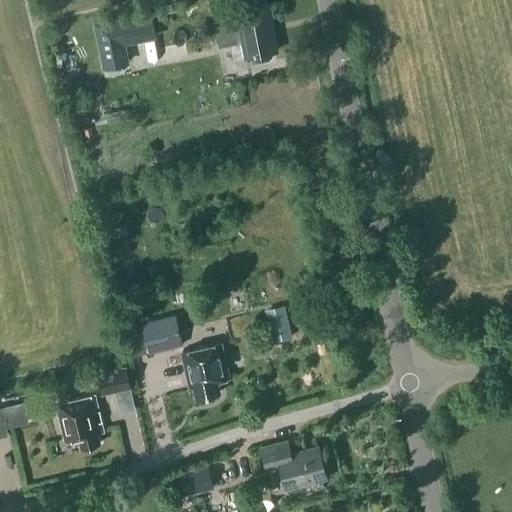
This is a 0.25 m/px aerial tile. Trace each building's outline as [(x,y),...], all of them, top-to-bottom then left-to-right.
[(276,49),(267,2),(236,8),(239,21),(215,26),(219,46),(243,41),(245,56),(276,49)] [(118,15),(94,20),(104,65),(128,60),(124,43),(141,40),(135,12),(118,15)] [(264,281),(268,299),(284,297),(280,278),(264,281)] [(322,310),(319,298),(302,301),(305,314),(322,310)] [(149,352),(182,343),(174,314),(141,323),(142,324),(126,329),(133,356),(149,351),(149,352)] [(242,329),(239,317),(223,321),(226,333),(242,329)] [(273,339),(292,335),(289,326),(270,330),(273,339)] [(221,341),(181,350),(189,385),(193,384),(196,396),(219,391),(217,379),(227,377),(228,381),(229,381),(221,341)] [(124,366),(97,373),(102,392),(129,386),(124,366)] [(78,436),(81,447),(100,442),(98,432),(104,430),(95,394),(56,403),(65,439),(78,436)] [(24,400),(0,405),(0,435),(8,434),(6,426),(29,421),(24,400)] [(261,446),(267,468),(281,464),(289,495),(323,486),(320,475),(326,474),(318,446),(290,453),(287,439),(261,446)] [(180,471),(185,493),(213,487),(208,464),(180,471)]
